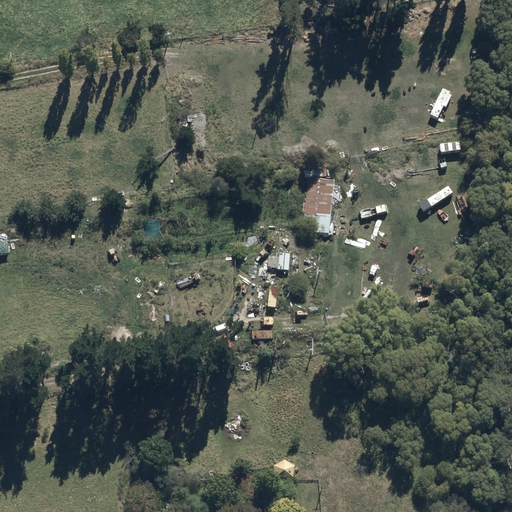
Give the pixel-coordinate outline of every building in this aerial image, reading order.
[(303,173),(304,181),(326,179),(325,171),(303,173)] [(329,236),(334,183),(307,181),(302,233),(329,236)] [(278,255),(278,258),(268,258),(268,270),(277,270),(277,273),(288,273),(289,256),(278,255)] [(436,332),(434,320),(424,321),(426,334),(436,332)] [(251,334),(252,342),(272,341),(272,333),(251,334)] [(440,350),(440,362),(447,366),(461,365),(461,349),(440,350)] [(294,468),(282,462),(273,468),(273,481),(283,486),(294,481),(294,468)]
